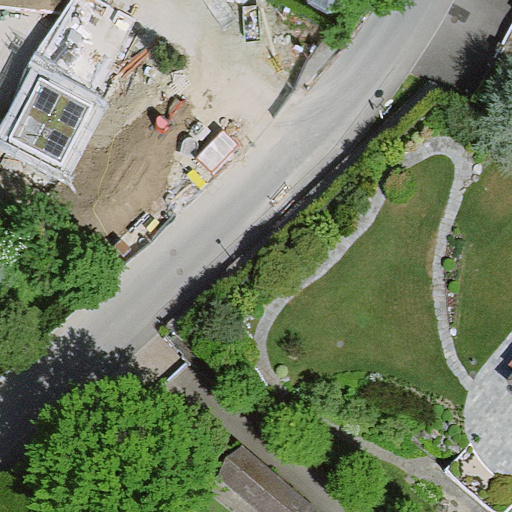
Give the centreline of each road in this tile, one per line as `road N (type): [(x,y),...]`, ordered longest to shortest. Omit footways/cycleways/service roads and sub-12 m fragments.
road 1 (residential): [(0,426),(301,145),(380,59),(418,0)]
road 2 (unknown): [(115,318),(334,511)]
